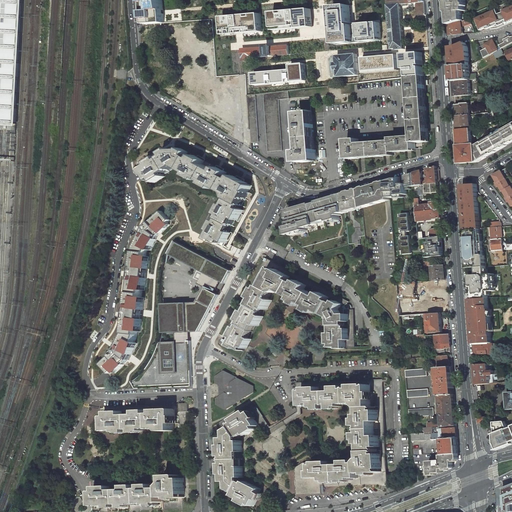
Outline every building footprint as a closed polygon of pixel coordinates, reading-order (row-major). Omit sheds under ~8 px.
[(0,0),(0,123),(2,123),(9,124),(14,124),(14,122),(15,122),(16,110),(15,110),(17,78),(18,78),(18,65),(17,65),(20,0),(0,0)] [(143,0),(145,12),(163,10),(162,0),(143,0)] [(388,0),(393,49),(397,49),(397,50),(405,49),(401,5),(417,4),(418,15),(421,15),(421,18),(426,17),(425,0),(388,0)] [(463,21),(463,11),(466,11),(465,0),(447,0),(448,5),(449,13),(450,25),(462,21),(463,21)] [(382,40),(381,22),(351,25),(351,23),(352,23),(350,5),(333,7),(337,44),(382,40)] [(511,5),(503,10),(504,11),(499,13),(497,8),(487,13),(488,14),(484,16),(483,14),(476,18),(482,30),(487,27),(488,27),(488,25),(490,24),(491,27),(496,25),(496,24),(507,19),(509,23),(511,21),(511,5)] [(312,10),(273,13),(275,31),(313,27),(312,10)] [(164,23),(164,14),(158,14),(158,16),(145,17),(146,24),(164,23)] [(263,32),(261,14),(223,17),(224,35),(263,32)] [(462,21),(450,25),(450,35),(463,33),(462,26),(462,21)] [(500,45),(501,49),(511,43),(511,36),(511,37),(511,36),(504,40),(505,42),(500,45)] [(419,39),(420,46),(428,46),(427,38),(419,39)] [(494,53),(498,51),(493,40),(485,44),(486,48),(481,51),(484,58),(494,53)] [(458,47),(451,47),(453,66),(470,64),(468,48),(466,43),(458,47)] [(290,54),(289,46),(272,47),(272,46),(267,47),(244,49),(245,61),(253,60),(253,57),(267,56),(267,57),(273,57),(273,56),(290,54)] [(498,51),(494,53),(496,58),(503,55),(501,49),(498,51)] [(423,53),(406,54),(407,69),(410,69),(410,77),(424,76),(424,71),(430,70),(430,65),(424,65),(423,53)] [(357,54),(337,56),(338,63),(335,63),(336,71),(339,70),(339,77),(359,75),(357,54)] [(397,55),(363,58),(364,72),(399,69),(397,55)] [(470,64),(453,66),(454,81),(470,80),(473,80),(478,79),(477,74),(471,74),(470,71),(477,70),(475,63),(472,64),(470,64)] [(305,65),(291,66),(292,71),(273,72),(254,73),(255,86),(307,82),(305,65)] [(359,139),(349,140),(350,159),(360,158),(360,156),(370,156),(386,154),(394,154),(394,151),(406,150),(416,149),(415,147),(423,146),(422,142),(428,142),(424,76),(410,77),(415,136),(393,138),(393,141),(359,144),(359,139)] [(470,80),(454,81),(456,97),(458,96),(471,95),(470,80)] [(167,84),(162,89),(165,92),(170,87),(167,84)] [(218,105),(226,92),(219,88),(211,102),(218,105)] [(289,91),(264,93),(268,152),(283,150),(279,100),(289,98),(289,91)] [(230,122),(182,94),(178,101),(226,128),(230,122)] [(255,94),(248,95),(252,143),(259,142),(255,94)] [(311,99),(300,100),(301,113),(311,112),(312,112),(311,99)] [(226,116),(233,116),(233,103),(225,104),(226,116)] [(462,104),(456,105),(457,116),(470,115),(469,103),(462,103),(462,104)] [(301,113),(299,113),(300,124),(301,144),(301,151),(297,151),(297,161),(317,159),(316,150),(314,150),(311,112),(301,113)] [(470,115),(457,116),(458,130),(471,128),(470,115)] [(476,144),(473,144),(471,128),(458,130),(460,154),(461,164),(466,163),(465,161),(471,160),(471,163),(478,162),(487,157),(486,156),(489,154),(493,152),(494,153),(499,150),(507,145),(507,144),(510,142),(511,140),(511,124),(506,128),(508,132),(506,132),(505,132),(504,133),(503,130),(483,142),(484,144),(483,146),(482,147),(480,143),(477,145),(476,144)] [(182,170),(188,157),(186,156),(188,151),(182,148),(180,149),(174,149),(170,149),(169,150),(169,149),(162,153),(164,157),(161,159),(169,171),(176,166),(182,170)] [(188,157),(182,170),(183,170),(189,173),(189,174),(189,175),(190,176),(191,176),(192,176),(192,175),(193,174),(196,175),(196,176),(202,180),(209,167),(202,163),(204,160),(199,157),(195,154),(192,159),(188,157)] [(169,171),(161,159),(159,161),(156,157),(151,160),(147,163),(149,166),(142,169),(151,182),(154,180),(158,178),(157,177),(159,175),(160,177),(161,177),(161,178),(162,178),(162,177),(163,177),(163,176),(163,175),(169,171)] [(209,182),(213,184),(212,185),(212,186),(212,187),(213,188),(214,188),(215,187),(221,190),(228,178),(224,176),(227,172),(221,169),(217,166),(215,170),(209,167),(202,180),(205,181),(209,183),(209,182)] [(434,168),(429,169),(430,176),(427,176),(427,180),(424,180),(425,185),(440,183),(439,166),(434,168)] [(511,176),(507,168),(495,176),(499,182),(496,183),(499,187),(501,186),(504,191),(505,191),(509,197),(506,198),(508,200),(509,202),(511,201),(511,202),(511,176)] [(415,173),(415,186),(425,185),(424,180),(422,171),(418,172),(415,173)] [(409,175),(406,176),(408,187),(415,186),(415,173),(409,175)] [(158,178),(154,180),(155,183),(165,177),(163,175),(163,176),(163,177),(162,177),(162,178),(161,178),(161,177),(160,177),(159,175),(157,177),(158,178)] [(230,198),(242,205),(252,185),(242,180),(234,175),(231,179),(228,178),(221,190),(229,194),(230,198)] [(400,177),(388,181),(390,198),(398,197),(398,195),(408,194),(408,187),(406,176),(400,177)] [(369,187),(360,189),(361,198),(362,208),(390,200),(390,198),(388,181),(373,185),(369,187)] [(425,185),(415,186),(416,196),(424,195),(429,195),(429,198),(434,197),(434,193),(440,193),(440,183),(425,185)] [(477,184),(463,185),(464,201),(465,215),(466,230),(480,229),(477,190),(477,184)] [(351,192),(343,194),(345,212),(362,208),(361,198),(360,189),(351,192)] [(306,227),(317,224),(317,222),(323,220),(324,222),(330,220),(330,222),(340,219),(339,216),(341,215),(341,214),(345,212),(343,194),(338,196),(335,197),(332,197),(332,199),(325,201),(324,200),(318,202),(318,203),(311,205),(311,204),(308,205),(304,206),(305,207),(297,209),(296,208),(292,209),(288,210),(289,218),(290,218),(290,219),(290,220),(291,223),(291,227),(290,227),(291,235),(308,230),(306,227)] [(424,195),(416,196),(416,199),(417,212),(441,209),(440,201),(431,202),(431,204),(421,205),(420,199),(424,199),(424,195)] [(226,209),(225,212),(224,211),(220,218),(233,225),(236,218),(240,220),(245,210),(241,208),(242,205),(230,198),(226,205),(225,204),(225,205),(224,205),(224,206),(223,206),(224,207),(224,208),(226,209)] [(441,209),(417,212),(418,220),(423,220),(423,222),(430,222),(429,219),(441,218),(441,209)] [(158,234),(161,231),(166,226),(166,225),(169,222),(171,219),(162,211),(151,221),(150,221),(148,223),(146,223),(144,225),(143,228),(147,230),(145,234),(142,233),(141,235),(142,235),(136,247),(148,252),(150,249),(151,249),(153,244),(157,238),(158,234)] [(411,231),(410,213),(402,213),(402,217),(400,217),(401,228),(403,228),(404,232),(411,231)] [(218,225),(216,228),(215,228),(214,227),(213,227),(213,228),(212,228),(212,229),(212,230),(213,231),(210,237),(221,243),(223,241),(228,243),(234,233),(229,231),(233,225),(220,218),(218,221),(216,224),(218,225)] [(502,227),(491,228),(492,238),(492,239),(503,239),(502,227)] [(468,259),(469,268),(477,268),(478,268),(487,267),(486,256),(484,255),(484,252),(483,242),(481,242),(481,235),(480,229),(466,230),(467,239),(467,246),(470,246),(470,253),(468,253),(468,254),(468,259)] [(413,254),(411,235),(403,236),(403,240),(401,240),(402,251),(404,251),(404,254),(413,254)] [(427,250),(428,258),(444,256),(443,236),(432,237),(431,238),(431,242),(428,243),(429,250),(427,250)] [(503,239),(492,239),(493,251),(504,250),(503,239)] [(170,255),(177,242),(175,241),(168,254),(170,255)] [(225,284),(232,271),(177,242),(170,255),(225,284)] [(148,278),(149,268),(149,261),(150,256),(148,256),(148,252),(136,247),(135,248),(134,264),(133,267),(132,267),(132,268),(131,268),(131,274),(136,274),(135,278),(133,278),(133,281),(132,293),(145,293),(145,291),(146,290),(147,285),(148,278)] [(445,266),(432,267),(433,280),(446,279),(445,266)] [(291,277),(277,269),(275,271),(273,270),(270,274),(271,274),(265,287),(275,293),(280,292),(286,295),(293,282),(290,280),(291,277)] [(487,273),(478,274),(478,275),(469,276),(470,285),(471,300),(481,299),(487,298),(487,299),(490,299),(489,291),(496,291),(494,274),(487,274),(487,273)] [(448,302),(446,279),(433,280),(434,288),(426,289),(427,314),(441,313),(441,303),(448,302)] [(293,282),(286,295),(292,298),(292,299),(292,300),(293,301),(294,301),(295,301),(296,300),(305,305),(311,293),(305,290),(307,285),(298,280),(296,284),(293,282)] [(407,282),(398,283),(399,294),(408,293),(407,282)] [(275,293),(265,287),(263,286),(261,289),(258,288),(252,298),(256,300),(253,306),(265,312),(270,303),(271,303),(272,303),(272,302),(273,301),(272,301),(272,300),(275,293)] [(165,333),(167,333),(166,306),(199,305),(207,288),(205,287),(197,303),(163,304),(165,333)] [(136,386),(193,384),(191,341),(187,341),(186,332),(200,332),(210,313),(209,312),(210,309),(212,310),(219,295),(207,288),(199,305),(166,306),(167,333),(176,333),(176,342),(161,342),(158,352),(155,358),(149,367),(145,372),(140,378),(138,380),(134,383),(136,386)] [(337,301),(320,292),(317,296),(311,293),(305,305),(314,310),(314,311),(314,312),(315,313),(316,313),(317,313),(318,312),(328,318),(337,301)] [(145,310),(145,303),(146,298),(145,297),(145,293),(132,293),(131,306),(130,306),(130,309),(128,309),(127,315),(130,315),(130,316),(131,317),(132,317),(132,319),(130,319),(130,321),(129,333),(141,335),(142,332),(143,331),(144,326),(144,320),(145,310)] [(473,325),(475,344),(493,343),(492,331),(493,331),(493,330),(492,310),(491,310),(490,299),(487,299),(487,298),(481,299),(471,300),(472,317),(473,325)] [(337,301),(328,318),(331,319),(331,326),(345,326),(345,322),(349,322),(349,315),(345,315),(345,310),(340,307),(342,304),(337,301)] [(242,326),(255,332),(258,326),(259,326),(260,326),(260,325),(261,325),(261,324),(261,323),(261,322),(260,322),(265,312),(253,306),(249,313),(246,311),(240,321),(244,322),(242,326)] [(441,313),(427,314),(428,326),(427,326),(428,333),(443,332),(441,313)] [(237,327),(232,337),(235,339),(231,346),(237,349),(238,348),(245,351),(250,342),(251,342),(252,342),(252,341),(253,341),(253,340),(253,339),(252,339),(252,338),(255,332),(242,326),(240,329),(237,327)] [(350,341),(349,329),(346,329),(345,326),(331,326),(331,333),(330,334),(330,335),(330,336),(330,337),(331,337),(332,338),(332,349),(340,349),(340,350),(347,350),(347,341),(350,341)] [(117,356),(107,367),(115,374),(118,372),(118,373),(122,369),(128,364),(131,361),(135,353),(138,347),(140,343),(139,342),(141,337),(141,335),(129,333),(124,345),(123,345),(122,348),(124,349),(122,352),(118,351),(116,355),(117,356)] [(406,370),(453,366),(450,333),(403,337),(406,370)] [(493,343),(475,344),(475,355),(481,355),(481,354),(488,354),(488,355),(494,354),(493,346),(501,345),(500,343),(493,343)] [(135,353),(131,361),(128,364),(129,365),(133,361),(136,354),(135,353)] [(488,364),(476,365),(478,385),(491,384),(490,375),(499,374),(498,370),(490,371),(489,364),(488,364)] [(440,368),(438,368),(440,394),(440,396),(455,395),(454,393),(453,367),(449,367),(440,368)] [(428,368),(406,370),(407,378),(428,376),(427,371),(429,371),(428,368)] [(220,384),(221,397),(217,399),(217,405),(223,408),(226,410),(235,404),(235,399),(240,401),(254,392),(254,387),(239,379),(234,382),(234,377),(224,372),(216,377),(216,382),(218,383),(220,384)] [(297,469),(298,494),(319,493),(319,486),(323,486),(323,482),(352,480),(352,477),(359,477),(359,474),(379,473),(379,469),(381,469),(381,450),(377,450),(376,447),(380,447),(380,436),(375,436),(374,421),(378,422),(378,410),(374,410),(374,407),(371,406),(370,387),(367,387),(366,384),(352,385),(352,389),(345,389),(345,386),(333,386),(333,391),(320,391),(319,387),(304,388),(305,390),(301,390),(302,406),(312,405),(312,406),(312,407),(313,407),(314,407),(315,407),(316,407),(316,406),(317,405),(337,404),(338,405),(338,406),(339,406),(340,406),(341,406),(342,405),(342,404),(356,404),(360,407),(360,414),(359,414),(359,415),(358,416),(359,417),(359,418),(360,418),(361,419),(361,440),(360,441),(360,442),(360,443),(360,444),(361,444),(362,459),(359,462),(348,463),(348,462),(347,462),(346,461),(345,461),(344,462),(343,463),(330,464),(329,463),(329,462),(328,462),(327,462),(326,462),(326,463),(325,463),(325,464),(304,465),(297,469)] [(429,389),(408,390),(409,398),(429,396),(429,389)] [(455,395),(440,396),(442,415),(456,414),(455,395)] [(179,402),(179,411),(189,410),(188,402),(179,402)] [(434,408),(410,410),(411,417),(430,416),(435,416),(434,408)] [(174,423),(174,415),(176,415),(176,410),(172,410),(172,409),(156,409),(156,414),(152,414),(153,428),(157,428),(156,426),(160,426),(160,428),(164,431),(175,431),(174,423)] [(105,430),(115,429),(115,430),(116,431),(117,431),(118,431),(119,430),(119,429),(119,428),(123,428),(123,429),(127,429),(130,429),(129,414),(123,414),(123,410),(108,411),(108,415),(108,417),(104,417),(105,430)] [(138,427),(141,427),(141,429),(142,429),(142,430),(143,430),(144,430),(145,430),(145,429),(146,429),(146,428),(153,428),(152,414),(149,414),(148,410),(137,410),(138,413),(129,414),(130,429),(134,429),(138,429),(138,427)] [(253,503),(256,505),(259,500),(260,500),(263,494),(260,492),(262,489),(247,481),(245,484),(243,483),(243,482),(241,481),(241,478),(245,477),(244,466),(241,466),(240,452),(243,451),(243,441),(239,440),(239,437),(241,437),(240,435),(246,432),(247,434),(257,428),(255,425),(258,423),(251,412),(249,413),(249,412),(244,414),(243,414),(242,414),(242,415),(241,415),(241,416),(241,417),(224,428),(225,444),(224,445),(223,446),(223,447),(223,448),(224,449),(225,449),(226,470),(226,471),(225,472),(225,473),(225,474),(225,475),(226,475),(227,476),(227,486),(231,486),(231,489),(234,491),(232,494),(242,500),(242,501),(242,502),(243,502),(244,502),(245,502),(246,501),(252,504),(253,503)] [(456,414),(442,415),(442,422),(432,423),(433,427),(439,427),(457,426),(456,414)] [(506,421),(495,423),(497,444),(497,451),(511,444),(511,427),(509,429),(506,421)] [(457,427),(446,428),(446,439),(458,438),(457,427)] [(446,439),(443,439),(444,455),(459,454),(458,438),(446,439)] [(444,455),(442,455),(443,460),(430,461),(431,474),(443,473),(443,469),(454,468),(454,460),(459,459),(459,454),(444,455)] [(162,498),(178,497),(178,498),(184,498),(183,494),(185,494),(184,478),(181,478),(179,478),(179,474),(165,475),(165,479),(167,479),(168,482),(165,482),(162,486),(162,498)] [(151,488),(148,488),(148,486),(143,486),(139,487),(140,501),(147,501),(147,504),(152,504),(159,504),(159,503),(159,501),(163,501),(162,498),(162,486),(154,486),(154,485),(154,484),(153,484),(152,484),(152,485),(151,485),(151,488)] [(117,487),(119,503),(122,503),(122,505),(129,505),(133,505),(133,502),(140,501),(139,487),(136,487),(131,487),(131,489),(128,489),(128,486),(127,485),(126,485),(125,485),(125,486),(124,486),(124,487),(117,487)] [(501,505),(501,511),(511,511),(511,485),(505,488),(505,494),(503,494),(503,500),(503,505),(501,505)] [(107,489),(103,489),(103,488),(95,488),(92,488),(93,504),(95,504),(99,504),(99,506),(106,506),(114,505),(114,503),(119,503),(117,487),(110,487),(110,486),(109,486),(108,486),(107,486),(107,487),(106,487),(107,489)]
